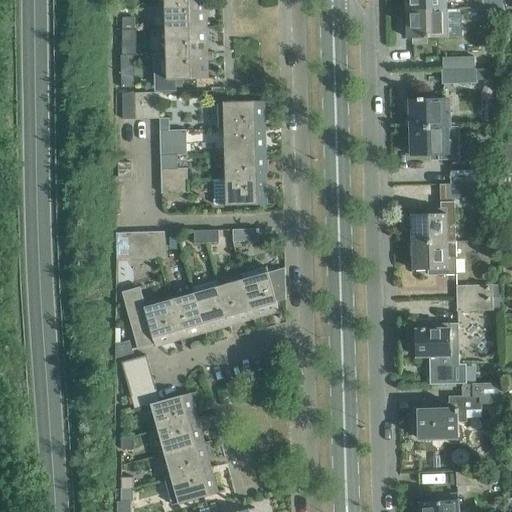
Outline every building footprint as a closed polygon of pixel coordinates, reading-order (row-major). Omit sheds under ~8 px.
[(406,0),(407,10),(447,9),(446,0),(406,0)] [(488,0),(473,0),(476,8),(490,8),(488,0)] [(501,0),(488,0),(490,8),(493,17),(505,16),(501,0)] [(202,2),(165,3),(166,28),(203,28),(202,2)] [(461,9),(447,9),(407,10),(408,38),(414,38),(414,42),(426,42),(426,37),(462,36),(461,9)] [(122,30),(135,30),(135,18),(123,18),(122,30)] [(204,53),(203,28),(166,28),(167,54),(204,53)] [(135,30),(122,30),(122,42),(135,42),(135,30)] [(204,79),(204,53),(167,54),(167,80),(204,79)] [(121,55),(122,88),(134,88),(133,55),(122,55),(121,55)] [(442,57),(442,70),(475,69),(480,69),(479,57),(442,57)] [(443,83),(475,82),(475,69),(442,70),(443,83)] [(147,93),(147,119),(159,119),(159,92),(147,93)] [(122,93),(123,119),(135,119),(134,93),(122,93)] [(134,93),(135,119),(147,119),(147,93),(134,93)] [(410,128),(450,127),(450,113),(445,113),(445,98),(424,99),(424,98),(419,98),(419,99),(409,99),(410,128)] [(218,102),(218,104),(218,129),(224,129),(262,128),(261,101),(218,102)] [(169,118),(159,119),(160,130),(169,130),(169,118)] [(460,159),(459,127),(450,127),(410,128),(410,155),(439,155),(439,160),(460,159)] [(225,154),(262,153),(262,128),(224,129),(225,154)] [(186,130),(169,130),(160,130),(160,156),(172,155),(187,155),(186,130)] [(511,144),(500,145),(499,172),(511,172),(511,144)] [(496,146),(484,146),(484,160),(496,160),(496,146)] [(226,179),(263,178),(262,153),(225,154),(226,179)] [(160,156),(161,169),(174,169),(177,169),(177,155),(160,156)] [(118,163),(118,176),(118,178),(131,178),(131,163),(118,163)] [(161,181),(187,181),(187,169),(177,169),(174,169),(161,169),(161,181)] [(482,170),(482,182),(497,182),(497,169),(482,170)] [(479,182),(479,170),(450,170),(451,183),(479,182)] [(226,179),(220,179),(220,180),(214,180),(215,205),(221,205),(221,206),(264,205),(263,178),(226,179)] [(187,181),(161,181),(161,193),(187,193),(187,181)] [(485,183),(449,184),(449,198),(454,197),(485,196),(485,183)] [(427,214),(412,214),(413,243),(448,242),(456,242),(455,226),(455,208),(454,197),(449,198),(449,184),(440,184),(440,208),(440,214),(427,214)] [(259,229),(232,229),(233,242),(259,241),(259,229)] [(206,230),(194,231),(194,243),(206,243),(206,230)] [(218,230),(206,230),(206,243),(219,242),(218,230)] [(165,231),(152,232),(153,258),(165,258),(165,231)] [(128,232),(116,233),(116,259),(129,258),(128,232)] [(140,232),(128,232),(129,258),(141,258),(140,232)] [(152,232),(140,232),(141,258),(153,258),(152,232)] [(448,242),(413,243),(414,270),(442,269),(443,275),(457,274),(456,256),(456,242),(448,242)] [(253,316),(279,308),(268,272),(243,279),(253,316)] [(219,286),(229,322),(253,316),(243,279),(219,286)] [(456,286),(457,298),(493,297),(502,297),(501,285),(456,286)] [(194,293),(204,329),(229,322),(219,286),(194,293)] [(144,347),(145,348),(155,345),(154,343),(180,336),(170,300),(146,307),(140,287),(122,292),(138,348),(144,347)] [(170,300),(180,336),(204,329),(194,293),(170,300)] [(493,297),(457,298),(457,311),(493,310),(493,297)] [(419,329),(416,329),(416,357),(429,357),(430,385),(467,384),(466,364),(460,364),(459,341),(459,323),(445,324),(445,328),(431,329),(426,329),(426,327),(422,328),(422,329),(419,329)] [(115,344),(116,358),(133,353),(129,340),(115,344)] [(150,367),(147,355),(122,362),(125,374),(150,367)] [(150,367),(125,374),(128,385),(153,378),(150,367)] [(153,378),(128,385),(131,397),(156,390),(153,378)] [(424,410),(417,410),(418,439),(419,439),(419,438),(458,437),(458,438),(459,438),(458,423),(467,423),(467,418),(481,417),(481,403),(498,403),(504,403),(503,383),(463,385),(463,397),(449,397),(449,403),(435,403),(435,409),(424,410)] [(145,406),(151,404),(159,402),(156,390),(131,397),(134,409),(145,406)] [(187,394),(159,402),(151,404),(158,429),(194,419),(187,394)] [(194,419),(158,429),(165,454),(201,444),(194,419)] [(121,436),(121,449),(133,449),(134,437),(121,436)] [(201,444),(165,454),(171,478),(208,468),(201,444)] [(496,451),(482,451),(482,466),(496,466),(496,451)] [(171,478),(178,504),(215,494),(208,468),(171,478)] [(482,471),(456,472),(457,486),(483,485),(482,471)] [(121,477),(121,487),(120,489),(133,489),(133,477),(121,477)] [(133,502),(133,489),(120,489),(120,502),(133,502)] [(421,511),(458,511),(457,494),(435,496),(436,497),(437,497),(438,502),(420,503),(421,511)]
